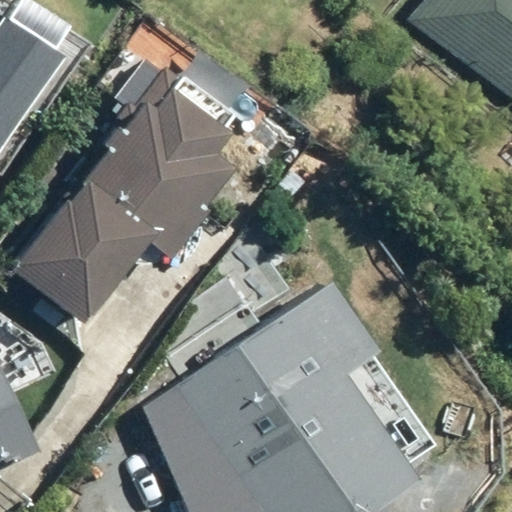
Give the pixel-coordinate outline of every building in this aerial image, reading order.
[(0,141),(67,36),(9,0),(7,0),(0,11),(0,141)] [(511,0),(419,0),(404,19),(511,102),(511,0)] [(222,134),(144,76),(2,266),(77,322),(139,239),(165,258),(231,170),(207,153),(222,134)] [(330,289),(128,407),(189,511),(362,511),(408,485),(339,368),(367,352),(330,289)] [(0,460),(30,447),(0,380),(0,460)]
